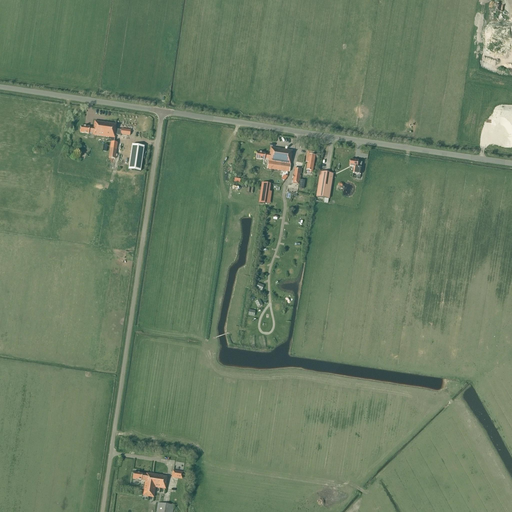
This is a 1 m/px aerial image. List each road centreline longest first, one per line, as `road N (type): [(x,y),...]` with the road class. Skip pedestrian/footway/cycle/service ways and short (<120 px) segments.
road 1 (unclassified): [(101,511),(162,113)]
road 2 (unclassified): [(511,164),(162,113)]
road 3 (track): [(298,132),(268,271),(273,324),(259,331),(264,309)]
road 4 (unclassified): [(162,113),(0,88)]
